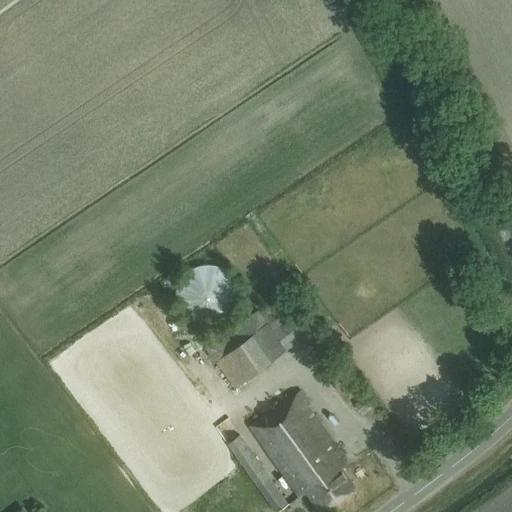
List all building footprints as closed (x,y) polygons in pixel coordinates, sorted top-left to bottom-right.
[(178,281),(175,292),(175,302),(179,313),(186,321),(195,327),(205,330),(216,329),(226,324),(234,317),(239,307),(241,296),(239,286),(234,276),(225,269),(215,265),(205,264),(194,267),(185,273),(178,281)] [(258,309),(205,347),(234,389),(317,327),(290,288),(261,311),(258,309)] [(341,467),(348,462),(309,406),(310,405),(300,391),(250,426),(300,496),(307,491),(321,511),(355,488),(341,467)] [(240,434),(227,443),(275,511),(277,511),(288,504),(240,434)] [(151,453),(140,462),(151,476),(162,467),(151,453)] [(124,496),(150,480),(140,463),(113,479),(124,496)]
